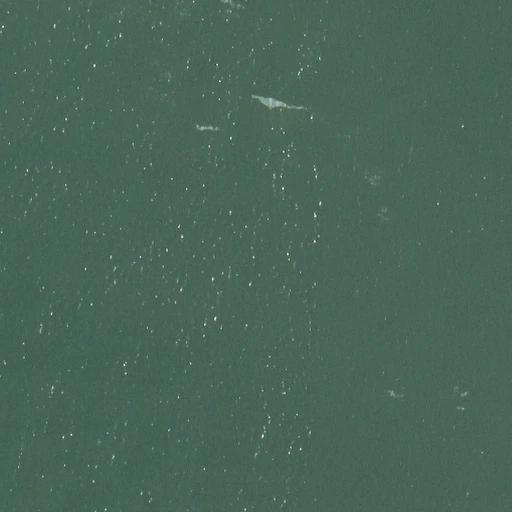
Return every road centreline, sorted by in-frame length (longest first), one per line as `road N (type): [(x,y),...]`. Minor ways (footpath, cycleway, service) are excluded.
road 1 (trunk): [(171,511),(184,0)]
road 2 (trunk): [(123,0),(112,511)]
